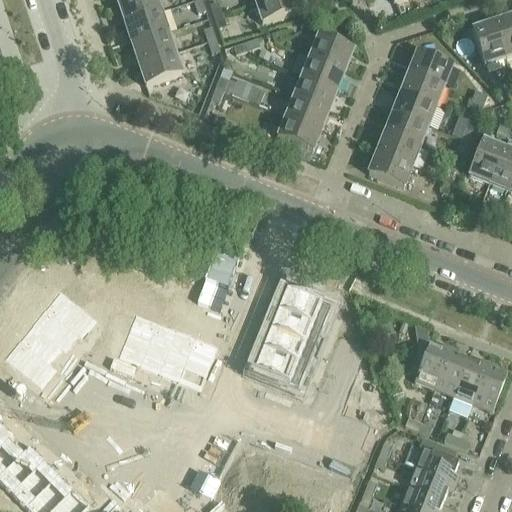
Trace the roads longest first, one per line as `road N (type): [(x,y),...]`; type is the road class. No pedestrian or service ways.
road 1 (unclassified): [(511,294),(295,208)]
road 2 (unclassified): [(295,208),(132,143),(81,137)]
road 3 (residential): [(295,208),(215,413)]
road 4 (unclassified): [(0,276),(66,196),(79,173),(81,137)]
road 5 (residential): [(81,137),(38,0)]
